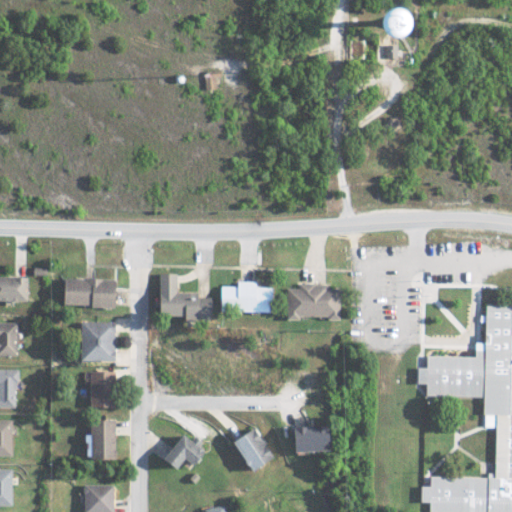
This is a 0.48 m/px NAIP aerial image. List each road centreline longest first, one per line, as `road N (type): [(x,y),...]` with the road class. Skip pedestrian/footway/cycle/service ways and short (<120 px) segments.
road 1 (residential): [(0,230),(511,228)]
road 2 (residential): [(140,234),(138,511)]
road 3 (residential): [(339,0),(335,142),(347,227)]
road 4 (residential): [(288,402),(139,403)]
